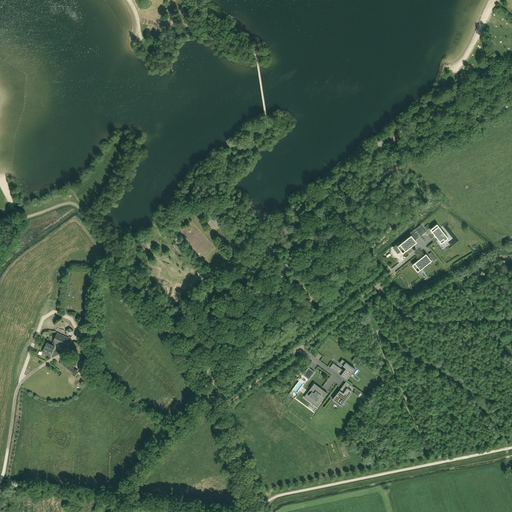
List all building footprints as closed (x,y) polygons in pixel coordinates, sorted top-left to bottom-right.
[(223,224),(218,217),(217,218),(216,217),(213,220),(218,228),(223,224)] [(441,243),(448,238),(437,224),(430,230),(441,243)] [(403,253),(414,244),(417,242),(411,235),(397,246),(403,253)] [(183,252),(175,243),(173,246),(180,254),(183,252)] [(418,272),(432,261),(426,254),(412,265),(418,272)] [(64,347),(68,338),(57,333),(52,345),(46,342),(42,352),(51,356),(55,347),(55,346),(56,343),(64,347)] [(78,357),(83,345),(74,342),(69,353),(78,357)] [(75,370),(63,360),(59,363),(72,374),(75,370)] [(351,372),(354,369),(355,369),(346,362),(343,366),(346,368),(344,371),(338,367),(335,371),(343,377),(347,380),(352,373),(351,372)] [(325,397),(319,393),(322,389),(314,383),(309,390),(312,392),(308,397),(313,401),(314,399),(318,403),(321,399),(323,400),(325,397)] [(345,401),(352,391),(347,388),(346,390),(343,387),(340,392),(339,391),(333,399),(333,400),(334,399),(339,403),(340,401),(340,402),(343,399),(345,401)]
